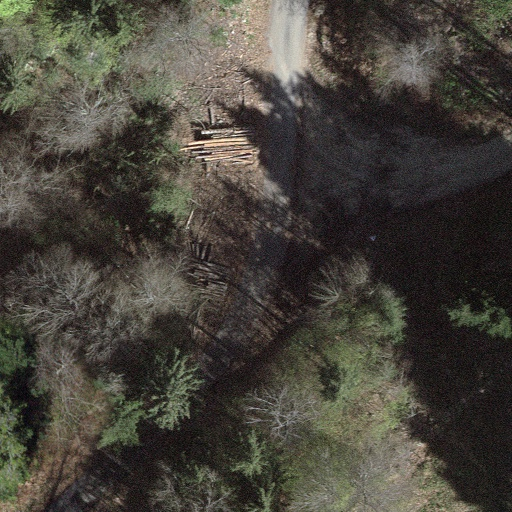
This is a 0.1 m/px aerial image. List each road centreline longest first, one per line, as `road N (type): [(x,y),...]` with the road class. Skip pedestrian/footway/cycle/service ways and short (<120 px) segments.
road 1 (unclassified): [(296,0),(278,105),(275,293),(255,352),(207,413),(92,511)]
road 2 (track): [(511,158),(496,172),(276,225)]
